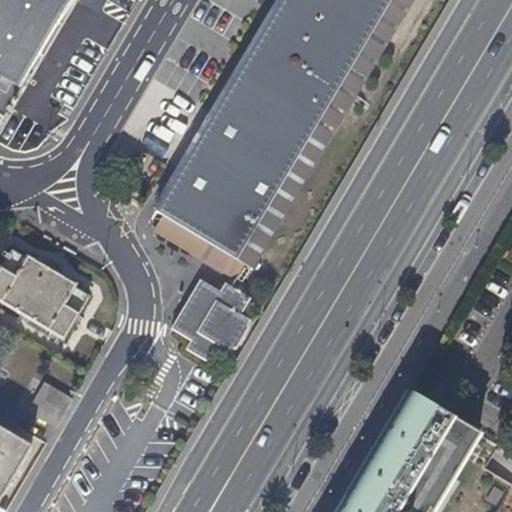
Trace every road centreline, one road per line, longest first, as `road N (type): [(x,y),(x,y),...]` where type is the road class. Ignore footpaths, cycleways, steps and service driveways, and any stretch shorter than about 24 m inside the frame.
road 1 (primary): [(494,0),(192,511)]
road 2 (primary): [(231,511),(511,33)]
road 3 (residential): [(295,511),(511,151)]
road 4 (unclassified): [(30,511),(139,325),(133,266),(102,230)]
road 5 (unknown): [(132,338),(152,369),(151,403),(93,511)]
road 6 (unclassified): [(82,155),(175,0)]
